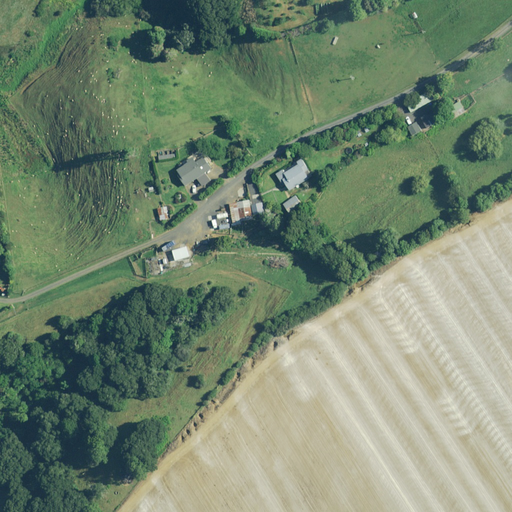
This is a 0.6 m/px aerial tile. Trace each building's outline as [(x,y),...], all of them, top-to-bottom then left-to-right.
[(434,99),(429,90),(407,103),(412,112),(434,99)] [(466,112),(460,101),(449,107),(455,119),(466,112)] [(423,130),(418,121),(409,127),(413,135),(423,130)] [(212,168),(205,157),(197,162),(194,157),(189,160),(190,162),(178,170),(183,176),(181,177),(187,185),(198,178),(203,186),(211,180),(206,173),(212,168)] [(314,176),(303,159),(284,170),(284,169),(277,174),(284,185),(287,184),(291,190),(314,176)] [(248,182),(254,216),(263,214),(257,180),(248,182)] [(247,195),(245,187),(238,189),(240,197),(247,195)] [(304,205),(297,195),(285,204),(291,214),(304,205)] [(253,216),(251,204),(250,200),(231,203),(235,225),(243,224),(242,221),(254,219),(253,216)] [(162,220),(169,218),(168,215),(171,214),(169,206),(159,208),(162,220)] [(227,221),(223,222),(220,210),(213,212),(215,221),(216,228),(228,226),(227,221)] [(191,256),(188,246),(174,250),(177,260),(191,256)] [(383,255),(379,250),(375,254),(379,259),(383,255)]
